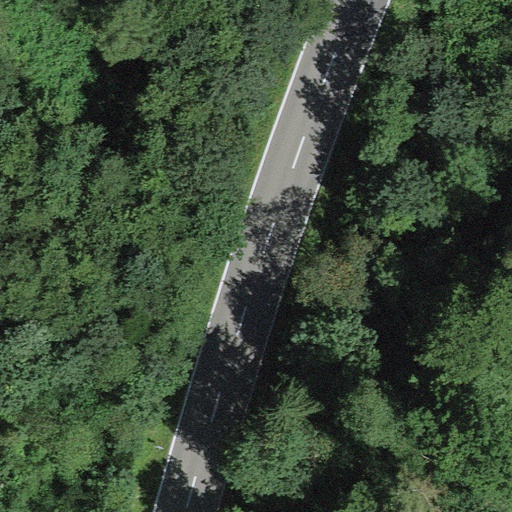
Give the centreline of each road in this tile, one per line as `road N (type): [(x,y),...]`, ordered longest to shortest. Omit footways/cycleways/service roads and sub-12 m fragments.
road 1 (tertiary): [(346,0),(186,511)]
road 2 (track): [(354,511),(511,219)]
